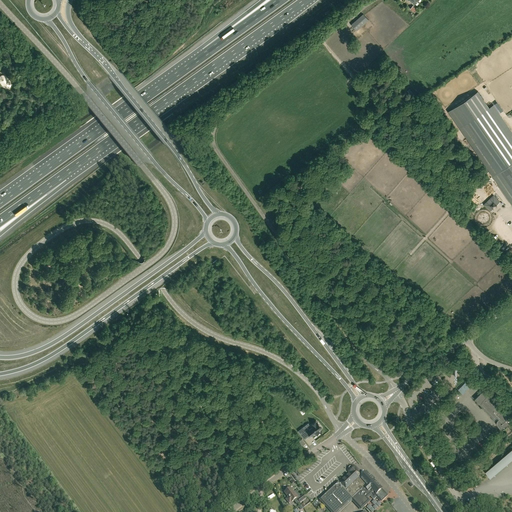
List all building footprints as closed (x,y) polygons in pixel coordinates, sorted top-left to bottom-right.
[(364,14),(352,24),(358,30),(369,20),(364,14)] [(224,32),(234,26),(232,23),(222,29),(224,32)] [(511,140),(489,108),(478,91),(448,111),(489,171),(493,176),(511,203),(511,140)] [(46,161),(35,170),(38,173),(49,165),(46,161)] [(493,195),(483,204),(490,211),(500,201),(493,195)] [(9,216),(0,221),(0,227),(11,220),(9,216)] [(470,386),(465,382),(458,389),(462,393),(470,386)] [(502,410),(483,390),(475,399),(494,418),(496,416),(502,410)] [(452,396),(444,405),(448,409),(457,401),(452,396)] [(502,410),(496,416),(499,419),(498,420),(497,421),(497,422),(497,423),(501,429),(511,421),(511,420),(509,416),(502,410)] [(313,425),(306,431),(308,434),(310,433),(311,435),(315,433),(316,434),(320,431),(318,430),(322,427),(318,422),(317,422),(316,421),(312,424),(313,425)] [(372,476),(371,477),(367,472),(364,475),(363,475),(361,474),(361,473),(357,469),(355,467),(354,467),(354,466),(353,466),(352,466),(351,467),(350,467),(349,468),(350,469),(349,471),(350,472),(339,482),(338,481),(324,494),(319,499),(330,511),(340,511),(352,501),(361,511),(371,501),(368,498),(370,496),(373,499),(374,499),(375,499),(377,497),(380,501),(382,501),(387,497),(387,494),(382,489),(374,480),(375,479),(372,476)] [(290,488),(284,492),(286,494),(288,497),(286,499),(287,501),(289,504),(292,502),(294,501),(297,498),(298,497),(294,493),(292,489),(290,488)]
